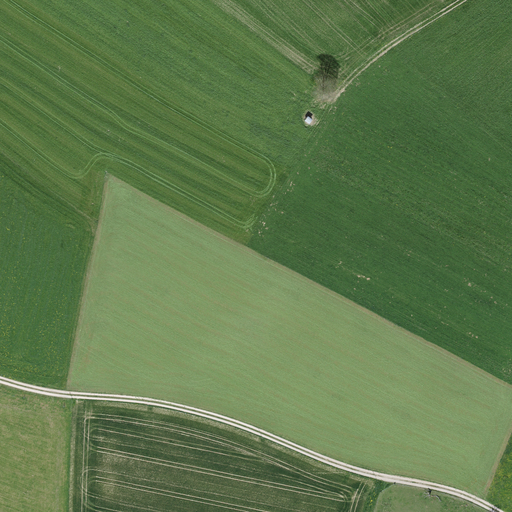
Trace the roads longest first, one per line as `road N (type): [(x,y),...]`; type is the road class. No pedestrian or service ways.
road 1 (unclassified): [(0,379),(188,409),(342,465),(453,490),(498,511)]
road 2 (track): [(460,0),(347,81),(245,240)]
